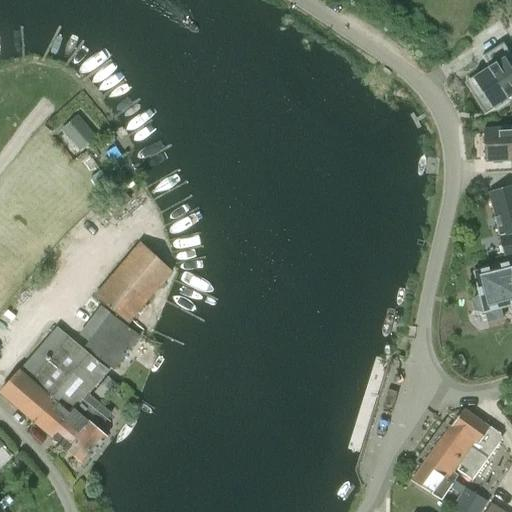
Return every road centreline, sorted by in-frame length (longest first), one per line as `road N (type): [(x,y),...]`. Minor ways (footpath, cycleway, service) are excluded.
road 1 (unclassified): [(420,391),(454,166),(443,115),(414,79),(300,0)]
road 2 (unclassified): [(362,511),(420,391)]
